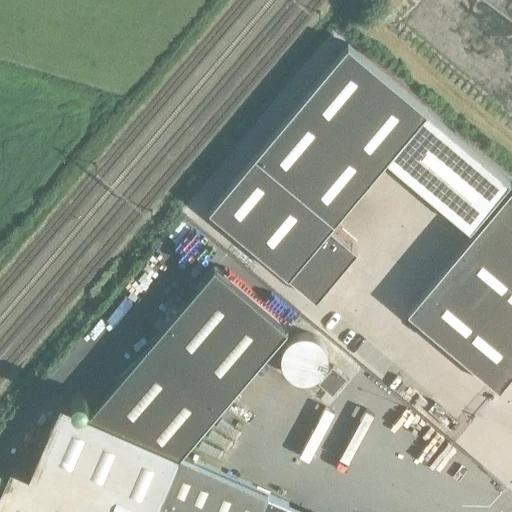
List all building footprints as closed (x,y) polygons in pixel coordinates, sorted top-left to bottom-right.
[(386,158),(427,109),(348,42),(209,207),(316,297),(358,248),(330,225),(386,158)] [(427,109),(386,158),(470,228),(511,179),(427,109)] [(511,372),(511,185),(407,310),(499,387),(511,372)] [(193,259),(207,240),(178,220),(164,239),(193,259)] [(215,264),(88,412),(133,432),(180,453),(288,327),(215,264)] [(315,334),(307,331),(299,332),(292,335),(286,340),(282,348),(281,356),(283,363),(287,370),(294,375),(301,378),(309,377),(317,375),(323,369),(327,362),(328,354),(326,345),(322,338),(315,334)] [(347,376),(333,364),(319,381),(333,393),(347,376)] [(9,466),(0,486),(0,511),(155,511),(161,498),(113,477),(133,432),(88,412),(63,402),(30,475),(9,466)] [(133,432),(113,477),(161,498),(181,453),(180,453),(133,432)] [(315,511),(266,490),(273,474),(208,444),(200,462),(181,453),(161,498),(155,511),(315,511)]
